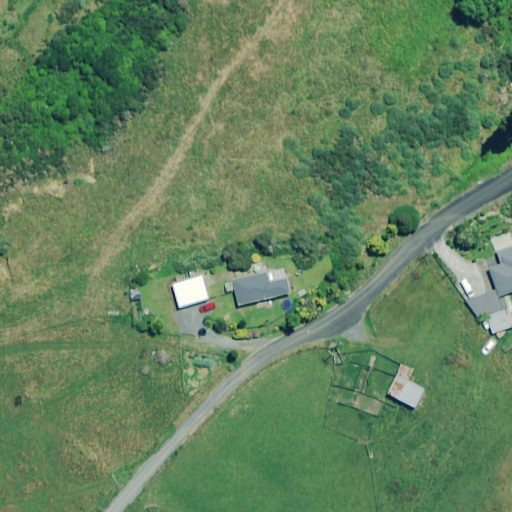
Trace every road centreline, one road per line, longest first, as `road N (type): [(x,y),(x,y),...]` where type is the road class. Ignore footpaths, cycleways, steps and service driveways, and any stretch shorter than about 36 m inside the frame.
road 1 (residential): [(237,378),(352,309),(454,212),(511,175)]
road 2 (unclassified): [(111,511),(237,378)]
